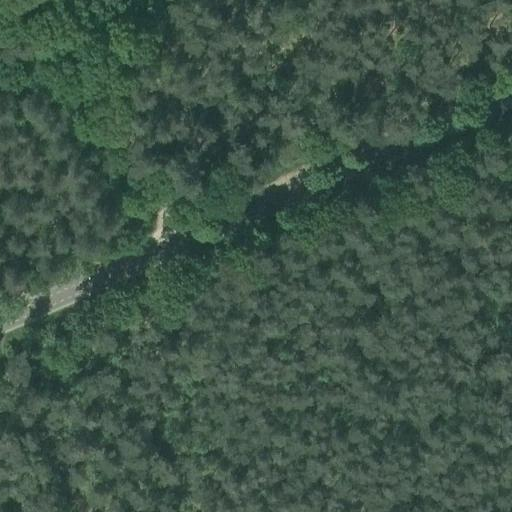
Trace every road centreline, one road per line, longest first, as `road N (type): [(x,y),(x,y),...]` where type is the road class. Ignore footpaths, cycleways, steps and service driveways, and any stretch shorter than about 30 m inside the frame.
road 1 (tertiary): [(0,323),(511,99)]
road 2 (track): [(176,246),(65,0)]
